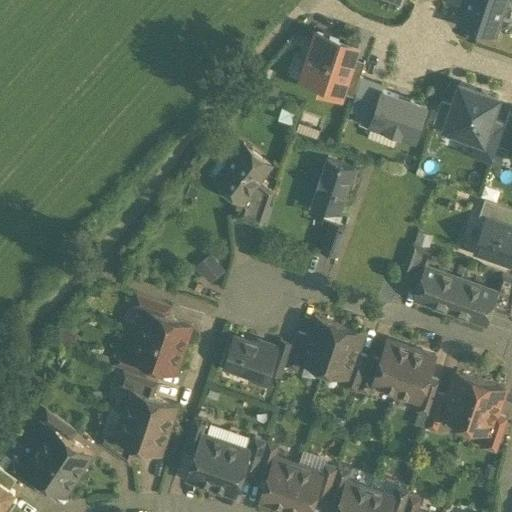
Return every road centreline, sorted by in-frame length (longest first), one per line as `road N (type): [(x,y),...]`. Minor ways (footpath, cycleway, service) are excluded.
road 1 (residential): [(306,0),(213,100),(99,255),(0,364)]
road 2 (residential): [(511,354),(290,283),(222,316)]
road 3 (residential): [(310,0),(511,72)]
road 4 (residential): [(215,511),(162,504),(80,511)]
